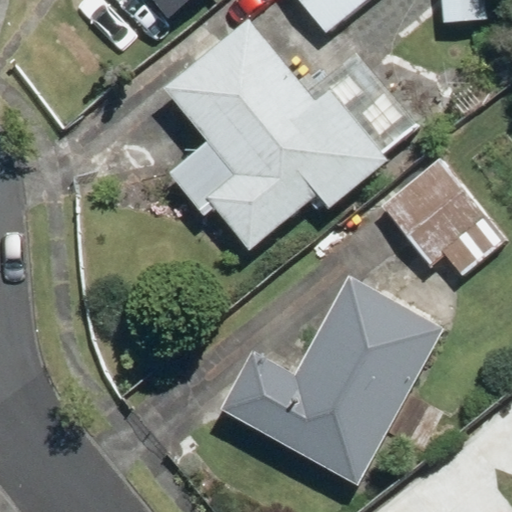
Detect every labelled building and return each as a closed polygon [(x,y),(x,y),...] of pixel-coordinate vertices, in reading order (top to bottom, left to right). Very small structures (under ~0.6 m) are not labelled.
[(163,0),(179,19),(200,0),(163,0)] [(308,0),(333,34),(376,0),(308,0)] [(492,0),(446,0),(447,26),(494,24),(492,0)] [(263,16),(175,86),(218,139),(178,172),(213,216),(226,206),(260,249),(328,194),(339,208),(400,159),(394,151),(428,124),(368,51),(333,79),(323,67),(311,76),(263,16)] [(511,240),(511,235),(447,158),(388,207),(437,265),(450,254),(468,277),(511,240)] [(266,347),(232,407),(367,484),(457,326),(365,273),(308,371),(266,347)] [(494,511),(463,473),(414,511),(494,511)]
